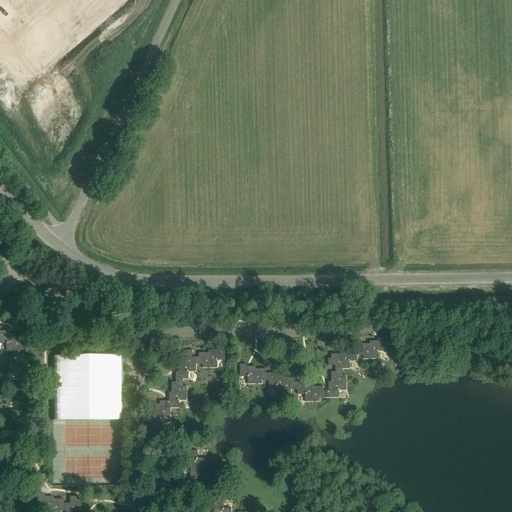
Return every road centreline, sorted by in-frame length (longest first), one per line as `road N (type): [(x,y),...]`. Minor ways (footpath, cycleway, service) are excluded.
road 1 (tertiary): [(511,278),(138,280),(99,270),(61,246)]
road 2 (unclassified): [(61,246),(176,0)]
